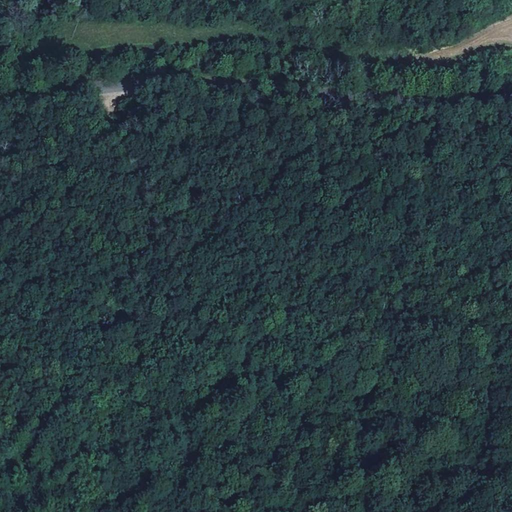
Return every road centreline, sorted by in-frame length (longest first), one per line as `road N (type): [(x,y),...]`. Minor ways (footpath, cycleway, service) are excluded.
road 1 (tertiary): [(0,98),(113,73),(511,86)]
road 2 (track): [(113,73),(110,110),(16,310)]
